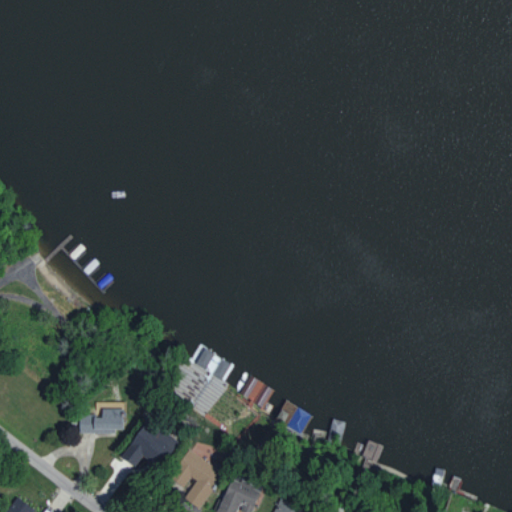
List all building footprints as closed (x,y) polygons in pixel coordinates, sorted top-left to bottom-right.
[(194,364),(204,368),(212,351),(202,347),(194,364)] [(309,412),(283,399),(274,419),(300,432),(309,412)] [(120,408),(99,408),(98,415),(77,414),(76,431),(120,432),(120,408)] [(152,425),(147,433),(138,426),(119,453),(149,475),(173,440),(152,425)] [(166,477),(181,486),(188,476),(193,480),(181,497),(196,507),(220,470),(185,448),(166,477)] [(213,511),(231,511),(234,508),(244,511),(247,511),(256,489),(226,478),(213,511)]
